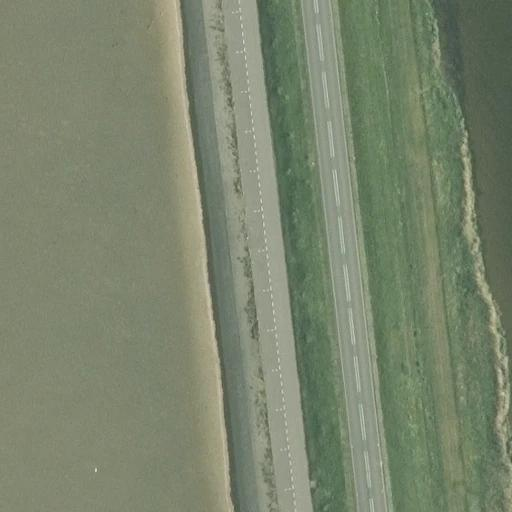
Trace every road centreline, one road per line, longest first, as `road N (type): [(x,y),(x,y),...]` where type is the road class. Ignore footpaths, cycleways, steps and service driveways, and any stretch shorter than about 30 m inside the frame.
road 1 (trunk): [(370,511),(312,0)]
road 2 (unclassified): [(303,511),(245,0)]
